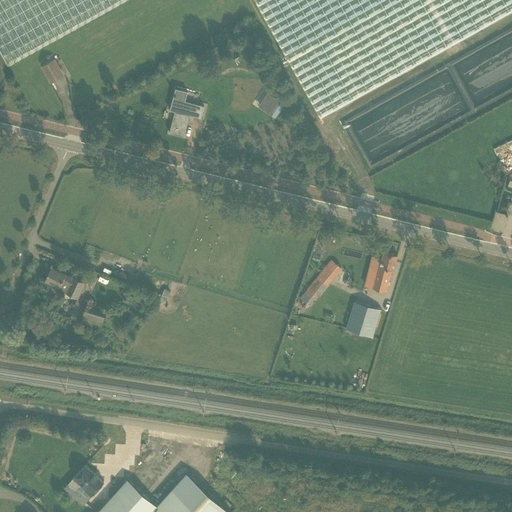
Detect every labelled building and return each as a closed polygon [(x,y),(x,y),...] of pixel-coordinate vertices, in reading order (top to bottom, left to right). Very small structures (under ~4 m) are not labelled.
[(0,0),(0,49),(9,65),(125,0),(0,0)] [(511,0),(256,0),(321,116),(511,9),(511,0)] [(42,67),(51,84),(65,76),(55,59),(42,67)] [(170,110),(175,112),(170,133),(184,137),(190,115),(201,118),(205,106),(197,104),(185,100),(187,92),(176,89),(170,110)] [(272,114),(280,101),(270,94),(261,108),(272,114)] [(509,198),(511,187),(511,183),(502,180),(498,194),(500,195),(509,198)] [(382,258),(380,257),(372,287),(387,291),(392,269),(394,269),(397,254),(384,251),(382,258)] [(342,268),(331,259),(326,264),(323,262),(320,265),(323,268),(294,303),(304,313),(342,268)] [(65,274),(51,267),(45,280),(59,286),(56,291),(62,294),(60,298),(74,305),(85,282),(71,276),(71,277),(65,275),(65,274)] [(349,319),(376,327),(381,309),(354,301),(349,319)] [(99,333),(103,320),(106,310),(87,304),(84,314),(79,327),(99,333)] [(90,497),(104,482),(85,465),(69,483),(75,489),(80,483),(87,489),(84,492),(90,497)] [(229,511),(186,472),(157,506),(151,511),(229,511)] [(128,479),(97,511),(151,511),(157,506),(128,479)]
